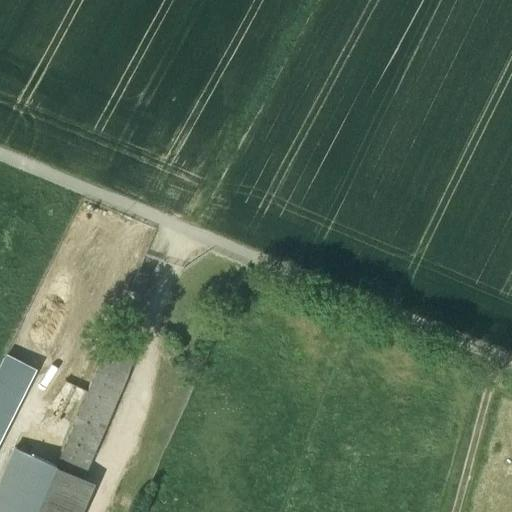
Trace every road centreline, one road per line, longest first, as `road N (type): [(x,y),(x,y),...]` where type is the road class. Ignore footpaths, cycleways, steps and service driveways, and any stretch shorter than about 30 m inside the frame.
road 1 (track): [(0,156),(511,371)]
road 2 (track): [(311,0),(226,144)]
road 3 (track): [(182,230),(226,144),(227,92)]
